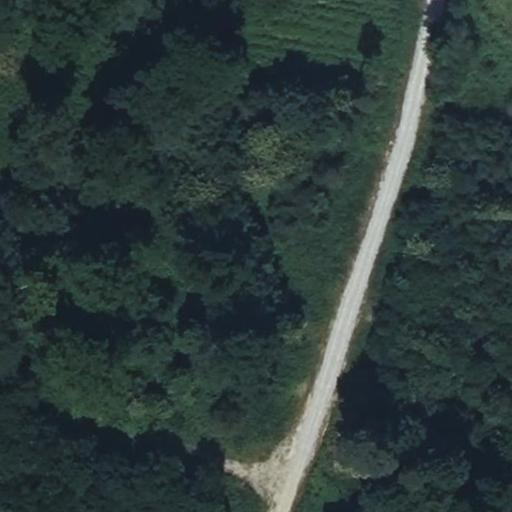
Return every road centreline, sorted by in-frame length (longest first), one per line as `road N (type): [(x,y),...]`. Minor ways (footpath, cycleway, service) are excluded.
road 1 (track): [(423,0),(408,93),(274,511)]
road 2 (track): [(282,483),(0,396)]
